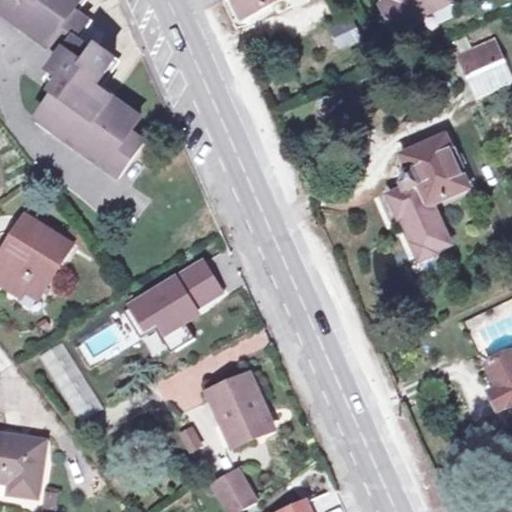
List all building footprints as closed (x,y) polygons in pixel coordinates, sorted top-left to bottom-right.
[(1,0),(6,3),(2,8),(33,29),(38,23),(59,38),(55,43),(70,54),(58,71),(73,81),(60,100),(58,99),(47,115),(62,125),(59,129),(91,151),(96,144),(116,158),(113,161),(125,169),(146,139),(134,130),(144,116),(129,105),(126,109),(113,100),(116,95),(109,90),(102,85),(118,62),(98,48),(96,51),(79,40),(92,21),(78,11),(85,0),(1,0)] [(232,0),(245,25),(296,0),(232,0)] [(453,0),(392,0),(410,35),(459,12),(453,0)] [(451,71),(459,91),(505,71),(497,53),(451,71)] [(511,88),(505,71),(459,91),(466,107),(470,115),(511,96),(511,88)] [(436,217),(474,199),(467,185),(475,182),(466,162),(459,166),(450,148),(421,160),(419,156),(403,163),(413,183),(404,201),(390,207),(401,231),(408,228),(426,268),(453,256),(436,217)] [(70,246),(29,218),(0,260),(0,278),(22,293),(29,284),(39,291),(70,246)] [(223,289),(204,259),(125,308),(140,331),(159,319),(177,347),(196,335),(186,319),(200,311),(196,305),(223,289)] [(78,419),(105,403),(65,337),(38,353),(78,419)] [(500,394),(492,397),(507,430),(511,427),(511,356),(488,367),(493,377),(500,394)] [(237,446),(273,430),(250,377),(213,393),(237,446)] [(485,381),(492,397),(500,394),(493,377),(485,381)] [(191,449),(204,443),(196,424),(183,430),(191,449)] [(43,440),(0,432),(0,476),(7,477),(6,487),(33,492),(43,440)] [(229,511),(233,511),(258,496),(239,465),(211,482),(229,511)] [(331,511),(323,492),(278,511),(331,511)] [(42,493),(39,509),(53,511),(55,495),(42,493)]
